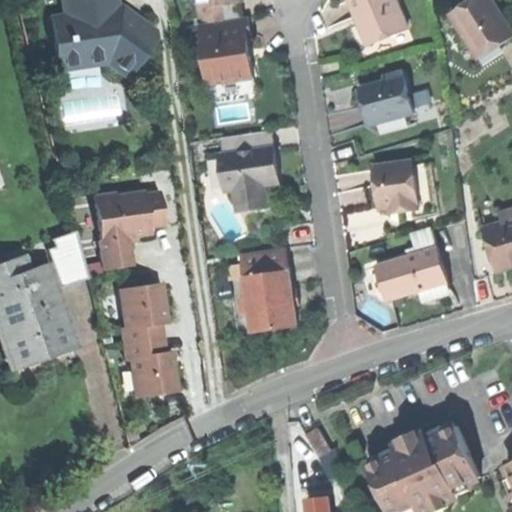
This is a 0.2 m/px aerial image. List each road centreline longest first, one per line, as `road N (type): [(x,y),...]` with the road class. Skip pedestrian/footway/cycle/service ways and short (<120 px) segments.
road 1 (unknown): [(221,421),(159,0)]
road 2 (residential): [(309,0),(295,35),(349,367)]
road 3 (residential): [(349,367),(221,421),(61,511)]
road 4 (residential): [(511,318),(349,367)]
